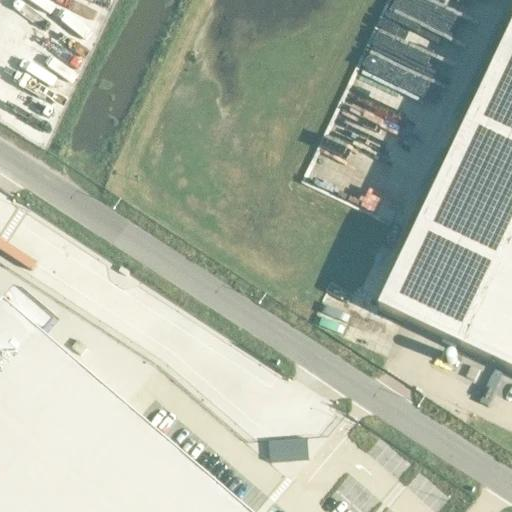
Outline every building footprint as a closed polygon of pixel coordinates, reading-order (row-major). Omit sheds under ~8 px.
[(511,31),(379,312),(511,374),(511,31)] [(304,183),(399,229),(414,198),(319,152),(304,183)] [(0,511),(244,511),(43,339),(4,305),(0,310),(0,511)] [(112,373),(100,387),(150,429),(158,419),(147,409),(154,400),(139,387),(135,392),(112,373)] [(307,441),(269,444),(270,464),(309,461),(307,441)]
